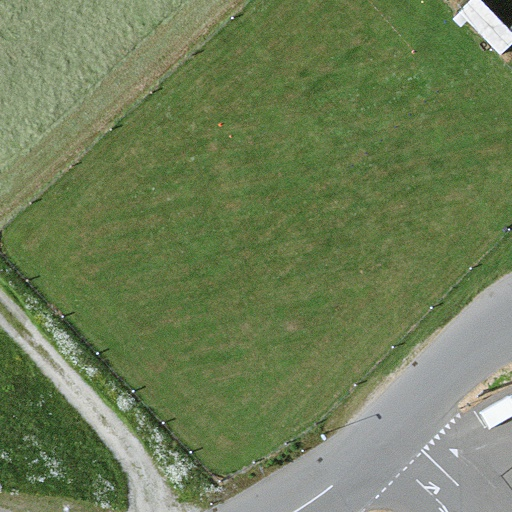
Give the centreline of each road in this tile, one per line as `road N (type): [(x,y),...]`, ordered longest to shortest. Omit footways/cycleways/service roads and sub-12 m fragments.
road 1 (residential): [(511,322),(460,362),(399,432),(292,511)]
road 2 (track): [(180,511),(0,304)]
